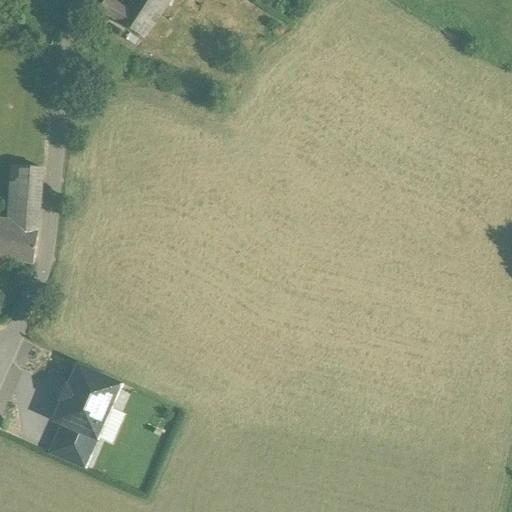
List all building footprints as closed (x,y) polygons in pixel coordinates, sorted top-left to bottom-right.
[(167,0),(139,0),(129,14),(124,15),(104,2),(99,10),(144,39),(170,2),(167,0)] [(43,163),(22,160),(19,204),(40,207),(43,163)] [(40,207),(19,204),(18,231),(38,234),(40,207)] [(18,231),(0,227),(0,257),(34,264),(38,234),(18,231)] [(65,426),(98,440),(120,387),(79,370),(56,422),(65,426)] [(98,440),(65,426),(53,454),(86,468),(98,440)]
